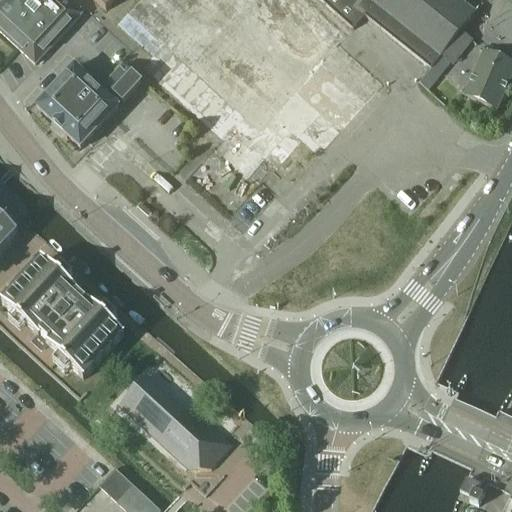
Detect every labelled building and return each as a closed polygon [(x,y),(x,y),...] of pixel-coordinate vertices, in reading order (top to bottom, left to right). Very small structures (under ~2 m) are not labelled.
[(0,0),(0,33),(36,66),(83,16),(65,0),(0,0)] [(93,0),(107,12),(118,0),(93,0)] [(318,0),(353,32),(358,27),(365,18),(431,71),(442,57),(452,65),(472,41),(462,33),(476,14),(458,0),(318,0)] [(498,110),(511,78),(511,65),(484,53),(465,96),(498,110)] [(124,105),(142,85),(123,67),(105,87),(124,105)] [(82,151),(120,109),(75,68),(37,110),(82,151)] [(431,71),(421,84),(429,90),(439,77),(431,71)] [(0,255),(1,254),(2,254),(8,247),(11,244),(19,236),(0,218),(0,255)] [(43,262),(3,306),(39,340),(36,344),(44,351),(47,347),(84,381),(124,337),(88,303),(91,300),(84,293),(80,296),(43,262)] [(146,378),(119,407),(189,472),(212,472),(233,449),(225,441),(200,418),(190,418),(146,378)] [(109,498),(126,480),(117,472),(100,489),(109,498)] [(118,506),(134,488),(126,480),(109,498),(118,506)] [(479,508),(484,497),(485,495),(480,492),(481,489),(467,482),(460,496),(471,501),(470,504),(479,508)] [(124,511),(127,511),(143,496),(134,488),(118,506),(124,511)] [(144,511),(152,504),(143,496),(127,511),(144,511)]
